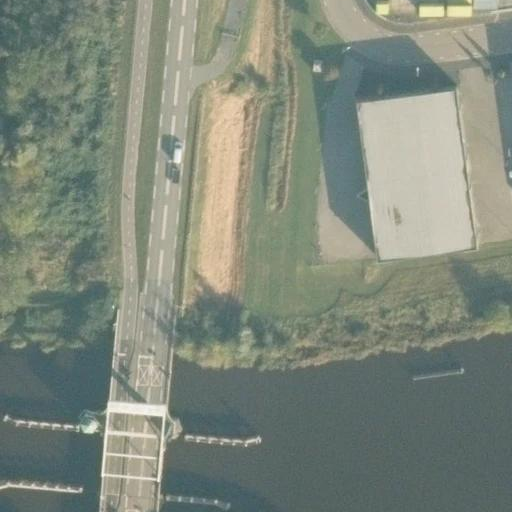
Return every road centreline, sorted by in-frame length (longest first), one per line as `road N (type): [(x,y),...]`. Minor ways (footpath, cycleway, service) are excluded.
road 1 (secondary): [(139,511),(184,0)]
road 2 (unclassified): [(334,0),(358,35),(385,49),(511,38)]
